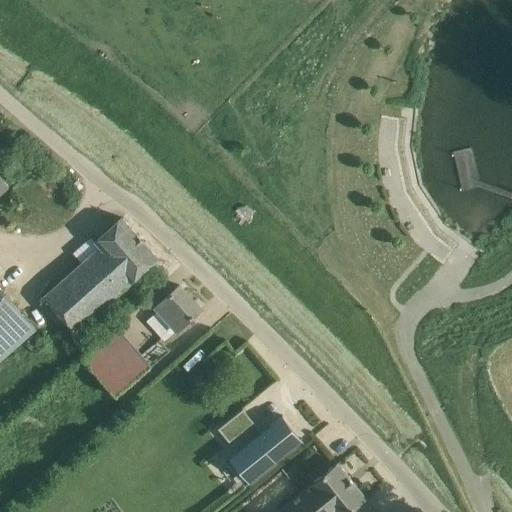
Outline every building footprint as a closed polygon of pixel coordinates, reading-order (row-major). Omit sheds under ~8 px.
[(0,194),(8,187),(0,178),(0,194)] [(233,206),(230,210),(236,216),(231,221),(237,228),(242,222),(248,227),(252,223),(255,211),(245,202),(233,206)] [(76,332),(158,259),(122,218),(95,242),(100,248),(45,297),(76,332)] [(180,286),(156,307),(160,312),(147,322),(164,341),(177,330),(177,331),(201,309),(180,286)] [(0,289),(0,358),(34,328),(0,289)] [(116,396),(117,396),(149,368),(115,328),(82,357),(116,396)] [(205,362),(187,379),(196,389),(215,373),(205,362)] [(243,409),(218,429),(229,443),(254,423),(243,409)] [(283,416),(229,459),(231,460),(235,457),(253,478),(248,482),(249,483),(302,440),(301,438),(300,440),(282,419),(284,417),(283,416)] [(350,511),(366,499),(337,463),(277,511),(350,511)]
